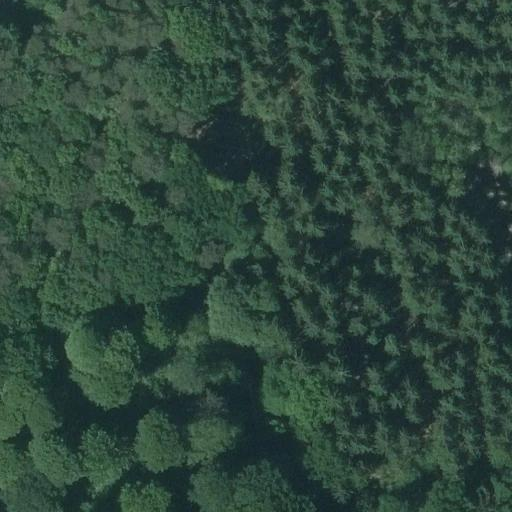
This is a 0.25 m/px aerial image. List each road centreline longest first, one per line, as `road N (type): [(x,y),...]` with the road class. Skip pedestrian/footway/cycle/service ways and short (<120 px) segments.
road 1 (track): [(268,495),(167,0)]
road 2 (track): [(268,495),(511,490)]
